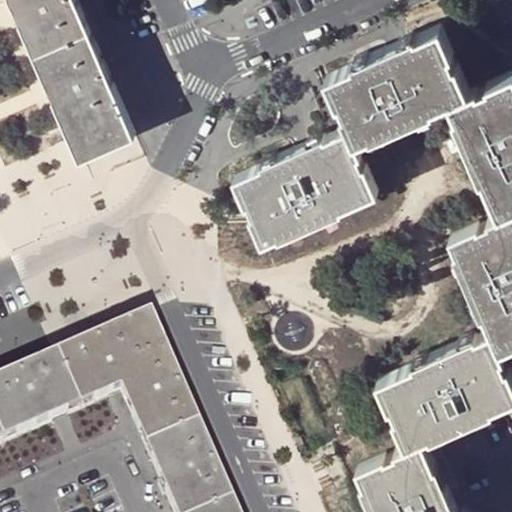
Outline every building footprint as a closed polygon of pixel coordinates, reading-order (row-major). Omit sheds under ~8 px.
[(13,0),(78,148),(131,124),(76,0),(13,0)] [(511,68),(469,88),(440,24),(416,35),(415,33),(354,59),(355,61),(327,74),(349,125),(327,134),(324,132),(263,158),(264,162),(237,174),(264,237),(280,230),(281,234),(344,206),(342,203),(377,188),(366,163),(364,164),(358,151),(361,150),(355,137),(370,130),(372,133),(433,106),(432,103),(449,96),(456,111),(453,112),(481,176),(484,175),(499,209),(489,214),(490,217),(478,223),(476,219),(451,232),(457,246),(455,248),(481,308),(484,308),(491,325),(475,333),(474,329),(413,357),(414,360),(378,376),(405,440),(358,461),(365,476),(362,478),(376,511),(459,511),(438,460),(434,462),(422,433),(429,430),(430,432),(491,406),(490,402),(511,392),(511,374),(500,344),(511,338),(511,68)] [(134,129),(131,124),(78,148),(80,154),(134,129)] [(0,511),(0,443),(112,394),(109,388),(124,382),(136,412),(130,415),(171,511),(236,511),(150,315),(0,380),(0,511)] [(120,391),(130,415),(136,412),(124,382),(109,388),(112,394),(120,391)]
